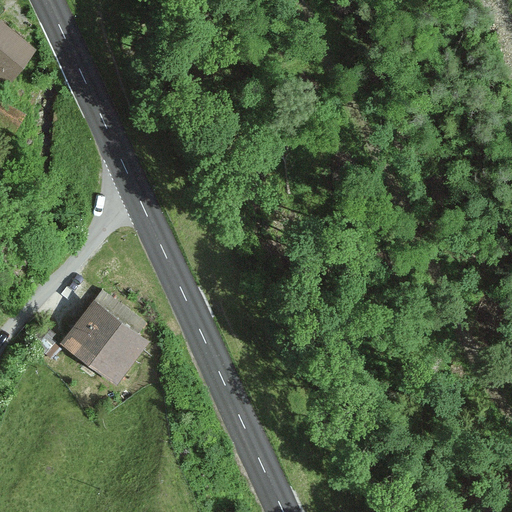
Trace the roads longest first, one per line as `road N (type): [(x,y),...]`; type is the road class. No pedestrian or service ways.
road 1 (secondary): [(47,0),(282,511)]
road 2 (track): [(487,390),(293,0)]
road 3 (track): [(125,169),(112,208),(83,251),(0,342)]
road 4 (track): [(419,511),(388,507),(376,475),(487,390)]
